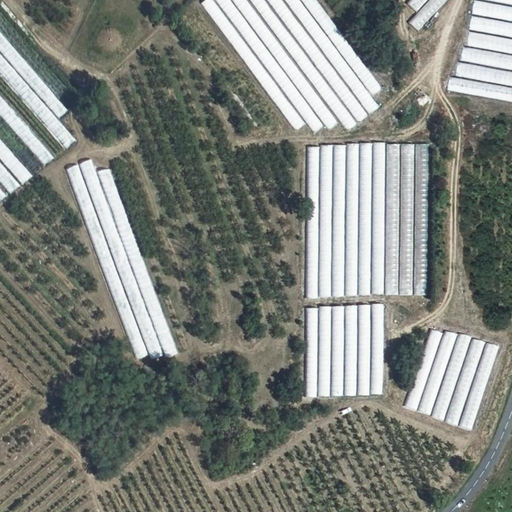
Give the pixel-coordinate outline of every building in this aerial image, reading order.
[(212,0),(205,0),(201,3),(297,130),(306,123),(212,0)] [(229,0),(214,0),(315,133),(324,126),(229,0)] [(247,0),(231,0),(330,130),(340,123),(247,0)] [(263,0),(249,0),(349,131),(358,124),(263,0)] [(282,0),(266,0),(359,123),(369,115),(282,0)] [(300,0),(284,0),(369,114),(380,106),(300,0)] [(316,0),(301,0),(372,95),(382,88),(316,0)] [(417,11),(427,0),(410,0),(408,3),(417,11)] [(419,32),(448,0),(429,0),(409,22),(419,32)] [(511,6),(475,0),(473,14),(511,21),(511,6)] [(511,23),(472,16),(470,30),(511,37),(511,23)] [(0,32),(0,50),(59,118),(68,110),(0,32)] [(511,39),(469,32),(467,46),(511,53),(511,39)] [(511,56),(463,47),(460,61),(511,70),(511,56)] [(0,73),(67,149),(76,141),(0,53),(0,73)] [(511,71),(458,62),(456,76),(511,86),(511,71)] [(511,87),(450,76),(447,90),(511,102),(511,87)] [(0,114),(44,165),(53,156),(0,95),(0,114)] [(0,159),(21,184),(31,175),(0,139),(0,159)] [(386,143),(374,143),(373,293),(385,293),(386,143)] [(371,144),(359,144),(358,295),(370,295),(371,144)] [(399,144),(387,144),(386,295),(398,295),(399,144)] [(332,145),(320,145),(319,296),(331,296),(332,145)] [(358,145),(346,145),(346,296),(357,296),(358,145)] [(413,145),(401,145),(400,296),(412,296),(413,145)] [(428,145),(416,145),(415,296),(427,296),(428,145)] [(345,146),(333,146),(332,296),(344,296),(345,146)] [(319,147),(307,147),(306,298),(318,298),(319,147)] [(78,164),(151,360),(164,355),(91,159),(78,164)] [(0,182),(10,194),(20,185),(0,162),(0,182)] [(67,170),(138,359),(148,355),(78,166),(67,170)] [(167,357),(178,353),(110,168),(99,172),(167,357)] [(372,304),(370,394),(383,394),(385,304),(372,304)] [(358,305),(357,395),(369,395),(371,305),(358,305)] [(319,306),(317,396),(330,397),(332,307),(319,306)] [(345,306),(343,396),(356,396),(358,306),(345,306)] [(332,307),(330,397),(343,397),(345,307),(332,307)] [(305,309),(304,397),(316,397),(318,309),(305,309)] [(430,329),(403,406),(416,410),(443,333),(430,329)] [(417,411),(430,415),(457,334),(444,330),(417,411)] [(431,417),(444,421),(472,337),(459,333),(431,417)] [(444,422),(457,427),(485,342),(472,338),(444,422)] [(471,431),(499,347),(486,342),(458,427),(471,431)]
